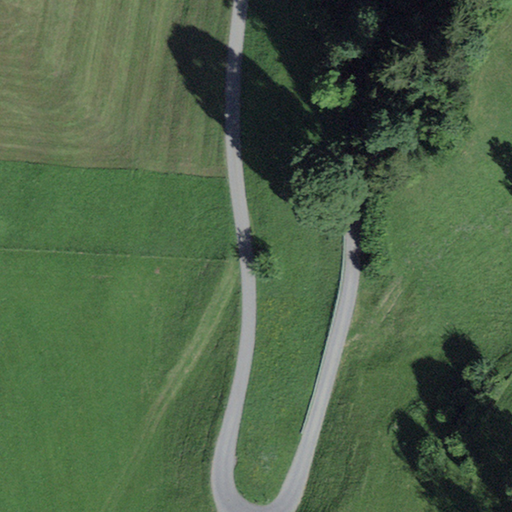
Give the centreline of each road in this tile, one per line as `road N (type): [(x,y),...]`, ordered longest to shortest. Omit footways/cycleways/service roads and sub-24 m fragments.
road 1 (unclassified): [(276,511),(308,445),(346,308),(358,112),(392,0)]
road 2 (unclassified): [(240,0),(232,113),(249,301),(223,478),(236,511)]
